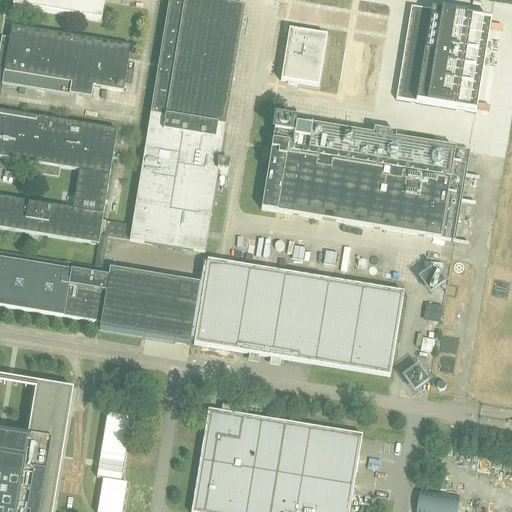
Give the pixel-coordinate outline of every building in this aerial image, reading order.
[(220,163),(245,9),(192,0),(169,0),(133,226),(103,221),(117,132),(0,112),(0,101),(3,85),(92,100),(94,88),(123,93),(131,48),(12,28),(10,39),(2,38),(0,51),(0,306),(101,323),(100,331),(190,346),(190,344),(200,285),(103,269),(108,239),(205,254),(218,172),(228,174),(230,164),(220,163)] [(99,22),(102,0),(15,0),(14,8),(99,22)] [(412,9),(397,101),(477,114),(492,22),(412,9)] [(326,38),(291,32),(282,82),(318,88),(326,38)] [(277,121),(262,211),(456,242),(470,153),(396,140),(396,135),(375,131),(374,137),(277,121)] [(291,259),(304,261),(306,249),(294,247),(291,259)] [(351,249),(344,248),(340,272),(347,273),(351,249)] [(325,252),(323,264),(336,266),(338,254),(325,252)] [(402,296),(203,263),(200,285),(190,344),(388,376),(402,296)] [(425,319),(438,321),(440,308),(427,305),(425,319)] [(423,340),(421,351),(432,353),(434,342),(423,340)] [(0,511),(52,511),(73,391),(36,385),(27,438),(0,433),(0,511)] [(209,413),(192,511),(347,511),(360,438),(209,413)] [(420,491),(416,511),(457,511),(460,498),(420,491)]
